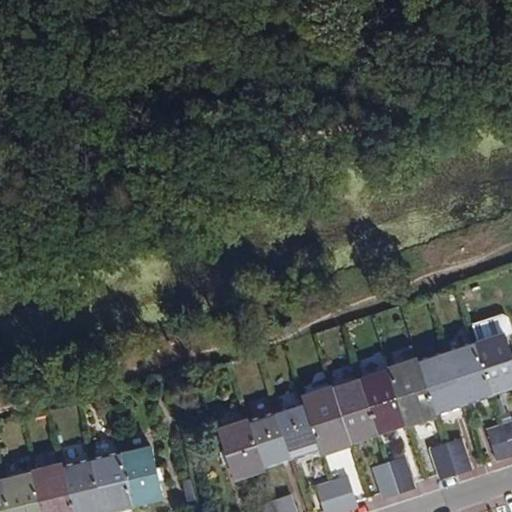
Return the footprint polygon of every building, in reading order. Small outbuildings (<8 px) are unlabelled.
[(484,338),(510,328),(505,313),(478,324),(484,338)] [(477,341),(494,390),(511,384),(511,345),(507,331),(477,341)] [(494,390),(477,341),(477,338),(448,348),(467,402),(495,393),(494,390)] [(438,411),(467,402),(448,348),(420,357),(438,411)] [(438,411),(420,357),(419,355),(389,365),(391,369),(408,421),(409,424),(439,414),(438,411)] [(408,421),(391,369),(363,378),(380,430),(408,421)] [(335,387),(353,439),(380,430),(363,378),(335,387)] [(354,442),(353,439),(335,387),(334,384),(306,395),(307,400),(323,445),(325,452),(354,442)] [(323,445),(307,400),(279,410),(294,455),(323,445)] [(279,410),(251,419),(265,464),(294,455),(279,410)] [(267,467),(265,464),(251,419),(250,415),(223,424),(230,445),(234,456),(240,476),(267,467)] [(499,456),(511,450),(511,444),(505,424),(490,429),(499,456)] [(448,442),(458,469),(471,464),(462,438),(448,442)] [(156,442),(124,450),(137,502),(169,495),(164,473),(161,463),(156,442)] [(458,469),(448,442),(434,447),(442,474),(458,469)] [(230,445),(223,447),(228,458),(234,456),(230,445)] [(95,455),(109,511),(137,505),(137,502),(124,450),(124,448),(95,455)] [(66,462),(77,511),(104,511),(109,511),(95,455),(66,462)] [(406,457),(391,462),(400,489),(415,483),(406,457)] [(77,511),(66,462),(65,460),(36,467),(36,468),(47,511),(77,511)] [(400,489),(391,462),(378,466),(386,493),(400,489)] [(47,511),(36,468),(8,475),(17,511),(47,511)] [(0,511),(17,511),(8,475),(0,477),(0,511)] [(334,480),(344,508),(358,503),(349,475),(334,480)] [(344,508),(334,480),(321,484),(331,511),(344,508)] [(277,499),(281,511),(299,511),(293,494),(277,499)] [(268,511),(281,511),(277,499),(265,503),(268,511)]
